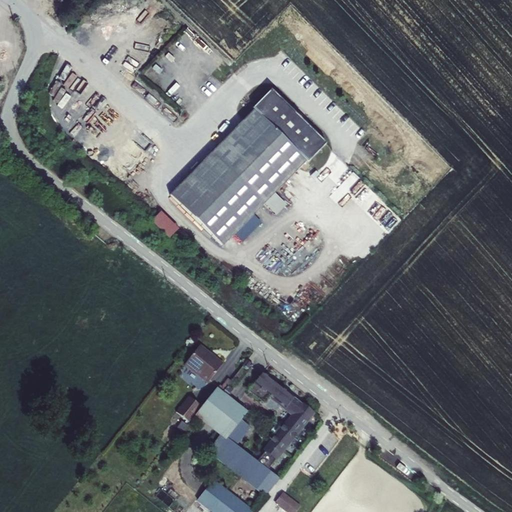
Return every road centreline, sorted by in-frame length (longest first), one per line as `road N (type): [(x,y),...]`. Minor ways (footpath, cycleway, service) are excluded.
road 1 (unclassified): [(49,177),(475,511)]
road 2 (unknown): [(30,38),(166,140),(193,132),(267,73),(320,110)]
road 3 (residential): [(11,0),(27,13),(32,52),(7,115),(11,136),(15,151),(49,177)]
